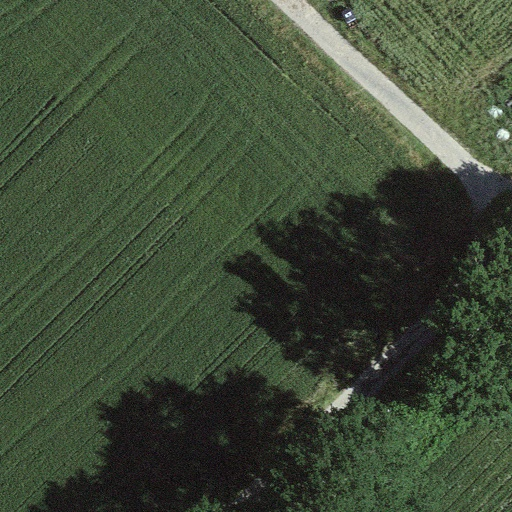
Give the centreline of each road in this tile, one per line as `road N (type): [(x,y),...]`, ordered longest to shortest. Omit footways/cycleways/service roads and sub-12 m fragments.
road 1 (track): [(511,251),(254,511)]
road 2 (track): [(293,0),(511,204)]
